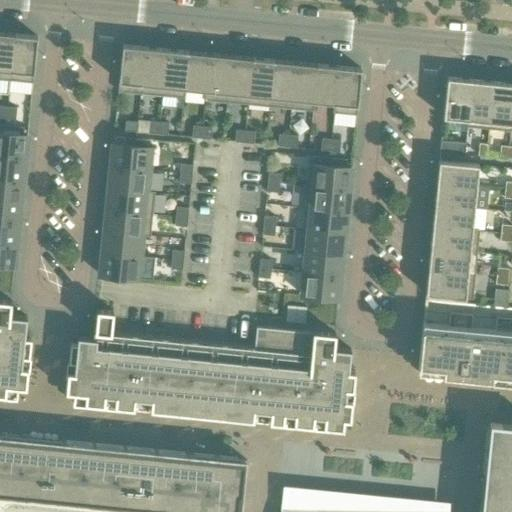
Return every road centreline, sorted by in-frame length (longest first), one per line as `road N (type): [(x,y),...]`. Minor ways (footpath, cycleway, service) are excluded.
road 1 (residential): [(66,4),(36,300),(82,305),(113,9)]
road 2 (residential): [(379,36),(351,330),(397,334),(423,41)]
road 3 (unknown): [(84,282),(169,303),(210,297),(220,283),(239,150)]
road 4 (residential): [(379,36),(113,9)]
